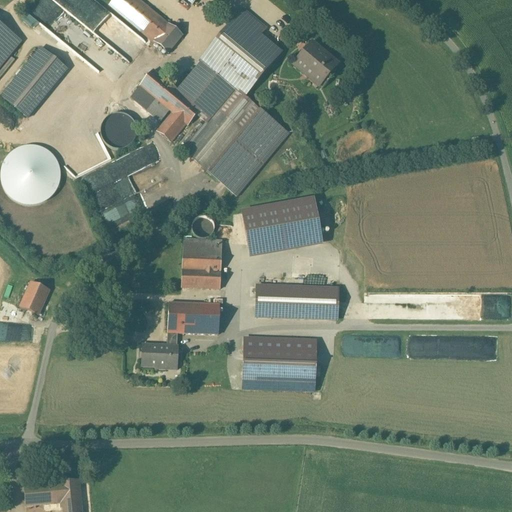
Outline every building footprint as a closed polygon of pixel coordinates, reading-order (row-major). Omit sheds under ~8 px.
[(104,40),(116,24),(83,0),(46,0),(33,18),(64,40),(78,21),(104,40)] [(181,36),(137,0),(112,0),(108,6),(167,54),(181,36)] [(216,111),(231,123),(247,103),(285,59),(262,38),(267,32),(246,13),(221,43),(260,76),(241,99),(235,94),(232,98),(223,90),(226,86),(217,78),(200,98),(216,111)] [(0,63),(18,41),(0,26),(0,63)] [(221,43),(219,41),(200,64),(217,78),(226,86),(223,90),(232,98),(235,94),(241,99),(260,76),(221,43)] [(324,59),(310,46),(292,67),(318,89),(336,66),(325,58),(324,59)] [(66,71),(39,49),(0,97),(0,98),(26,120),(66,71)] [(181,95),(153,71),(133,97),(163,122),(156,133),(169,144),(185,126),(187,127),(196,115),(200,111),(194,106),(200,98),(217,78),(200,64),(195,70),(199,74),(181,95)] [(99,89),(68,127),(82,139),(113,100),(99,89)] [(216,111),(200,98),(194,106),(200,111),(196,115),(206,123),(216,111)] [(242,132),(207,174),(230,194),(282,132),(247,103),(231,123),(242,132)] [(206,123),(182,153),(207,174),(242,132),(231,123),(216,111),(206,123)] [(105,136),(132,143),(138,120),(110,114),(105,136)] [(480,137),(471,139),(472,145),(481,144),(480,137)] [(60,183),(61,173),(58,163),(51,155),(43,150),(33,147),(23,148),(13,153),(6,160),(2,169),(0,179),(2,189),(7,197),(15,203),(24,207),(33,208),(43,205),(51,200),(57,193),(60,183)] [(108,229),(162,204),(153,186),(100,212),(108,229)] [(311,199),(243,212),(250,251),(318,238),(311,199)] [(221,242),(182,241),(182,254),(220,256),(221,242)] [(220,256),(182,254),(180,289),(219,291),(220,256)] [(48,292),(29,284),(19,308),(37,316),(48,292)] [(335,288),(258,285),(257,314),(334,317),(335,288)] [(218,306),(167,304),(166,334),(176,335),(217,336),(218,306)] [(176,335),(166,334),(166,347),(176,348),(176,335)] [(337,376),(351,376),(352,336),(338,336),(337,376)] [(314,343),(243,340),(242,390),(313,393),(314,343)] [(166,347),(141,346),(140,368),(155,368),(155,370),(166,371),(166,369),(175,369),(175,371),(176,371),(177,348),(176,348),(166,347)] [(80,511),(78,481),(58,483),(58,484),(23,488),(24,507),(59,504),(60,511),(80,511)]
